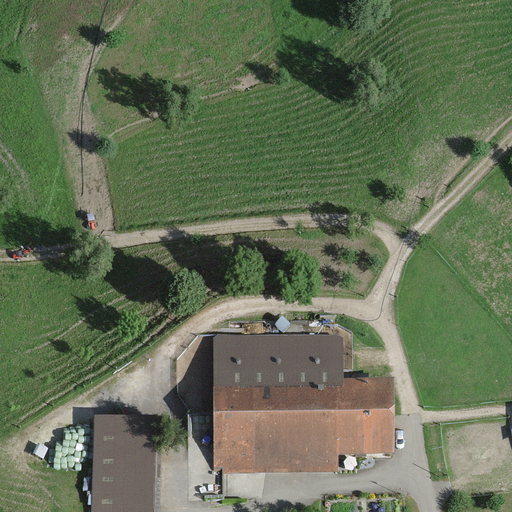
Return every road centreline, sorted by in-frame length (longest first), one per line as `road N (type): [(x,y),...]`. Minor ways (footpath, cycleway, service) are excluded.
road 1 (track): [(511,140),(419,228),(395,263),(387,295),(409,386)]
road 2 (track): [(433,511),(409,386)]
